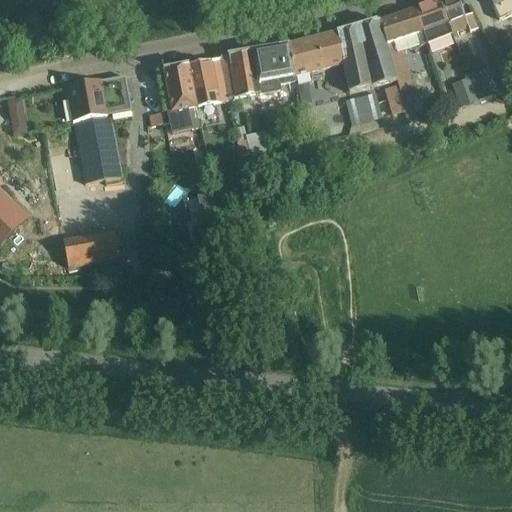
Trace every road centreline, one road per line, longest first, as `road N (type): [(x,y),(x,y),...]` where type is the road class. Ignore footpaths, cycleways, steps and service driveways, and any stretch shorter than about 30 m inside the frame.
road 1 (unclassified): [(0,350),(511,404)]
road 2 (residential): [(0,84),(402,0)]
